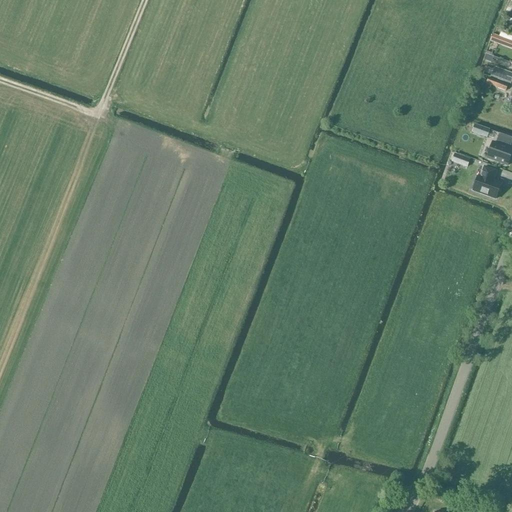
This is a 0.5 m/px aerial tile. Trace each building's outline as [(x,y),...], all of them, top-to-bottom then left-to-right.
[(511,32),(503,29),(500,38),(511,42),(511,32)] [(511,42),(500,38),(497,45),(511,50),(511,49),(511,42)] [(511,79),(511,73),(494,67),(490,77),(510,84),(511,79)] [(478,82),(505,91),(507,84),(481,75),(478,82)] [(489,131),(474,126),(471,134),(486,139),(489,131)] [(511,138),(499,134),(495,145),(493,144),(487,159),(507,166),(511,151),(511,150),(508,149),(511,138)] [(467,167),(470,160),(455,154),(452,162),(467,167)] [(495,171),(483,167),(479,176),(477,176),(471,191),(494,199),(500,184),(492,181),(495,171)]
